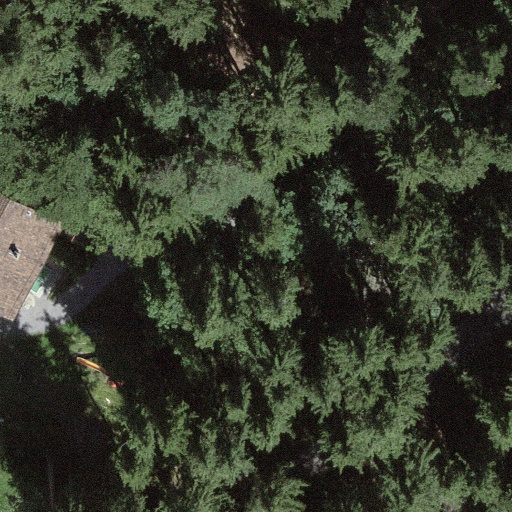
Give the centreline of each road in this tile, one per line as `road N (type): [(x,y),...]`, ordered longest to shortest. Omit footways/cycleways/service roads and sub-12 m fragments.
road 1 (track): [(237,511),(511,302)]
road 2 (track): [(424,0),(190,206)]
